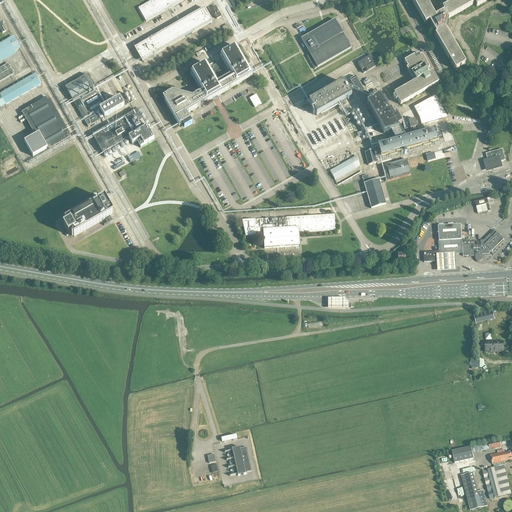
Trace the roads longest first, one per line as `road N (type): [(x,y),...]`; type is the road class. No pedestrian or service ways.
road 1 (primary): [(511,274),(219,292)]
road 2 (primary): [(219,292),(130,288),(0,266)]
road 3 (primary): [(295,296),(511,288)]
road 4 (unclassified): [(471,187),(485,129),(447,119),(433,96),(397,111),(375,72)]
road 5 (unclassified): [(106,193),(58,218),(71,250),(117,260),(141,251)]
road 6 (unclassified): [(140,96),(215,221)]
road 7 (unclassified): [(219,218),(148,92)]
road 8 (unclassified): [(245,265),(371,254)]
road 9 (unclassified): [(219,218),(344,208)]
road 10 (unclassified): [(371,254),(389,246),(423,205),(471,187)]
road 11 (unclassified): [(344,208),(280,104)]
